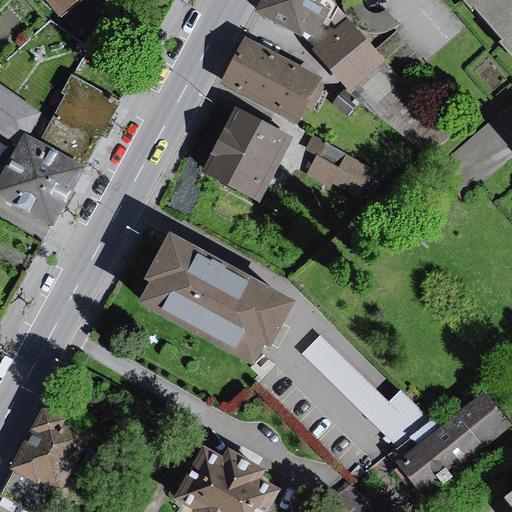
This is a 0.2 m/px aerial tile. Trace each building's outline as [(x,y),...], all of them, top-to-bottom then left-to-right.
[(71,0),(52,0),(60,9),(71,0)] [(318,0),(267,0),(262,11),(300,31),(303,26),(316,32),(328,9),(317,3),(318,0)] [(511,0),(476,0),(511,40),(511,0)] [(387,3),(362,20),(376,41),(401,24),(387,3)] [(421,155),(448,131),(404,81),(423,61),(398,33),(377,51),(349,21),(315,49),(345,83),(351,88),(357,83),(421,155)] [(328,84),(250,45),(226,91),(304,131),(328,84)] [(0,179),(0,191),(54,223),(86,168),(120,101),(72,74),(63,92),(66,94),(42,141),(26,132),(0,179)] [(0,128),(3,130),(17,140),(39,110),(0,85),(0,128)] [(266,208),(297,145),(242,118),(211,181),(266,208)] [(316,160),(307,179),(362,205),(378,173),(314,142),(307,156),(316,160)] [(291,297),(180,235),(145,302),(252,360),(263,339),(268,342),(291,297)] [(342,323),(320,346),(388,414),(344,447),(365,467),(435,414),(342,323)] [(433,508),(511,442),(511,426),(488,397),(400,469),(433,508)] [(55,402),(18,469),(68,497),(105,430),(55,402)] [(177,497),(203,511),(266,511),(280,488),(257,476),(261,469),(233,453),(229,460),(206,446),(177,497)]
